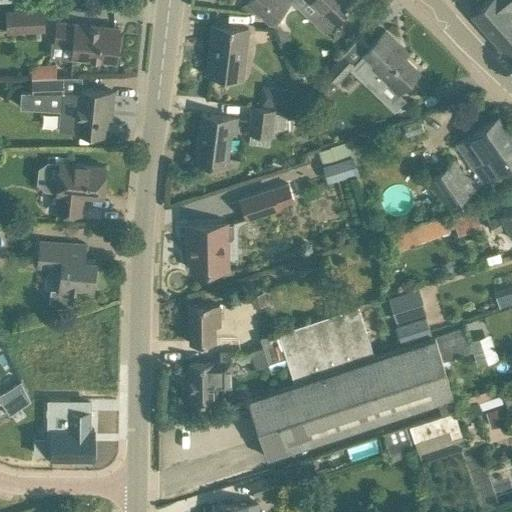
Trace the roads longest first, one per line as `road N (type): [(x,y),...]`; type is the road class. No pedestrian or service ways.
road 1 (tertiary): [(137,488),(140,267),(170,0)]
road 2 (unclassified): [(0,485),(137,488)]
